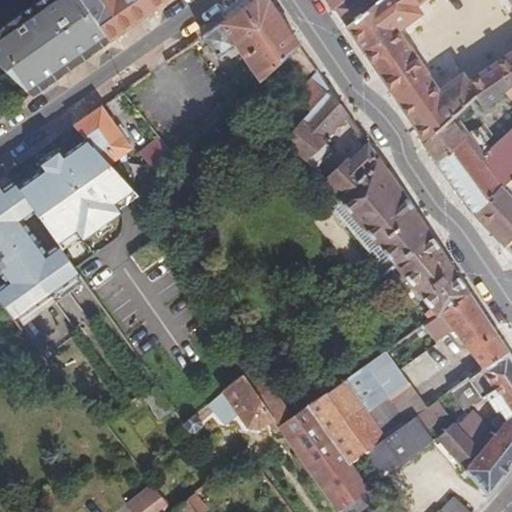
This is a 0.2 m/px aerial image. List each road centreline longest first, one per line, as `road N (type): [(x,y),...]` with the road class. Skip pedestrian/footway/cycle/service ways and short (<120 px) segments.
road 1 (residential): [(293,0),(511,307)]
road 2 (residential): [(207,0),(0,144)]
